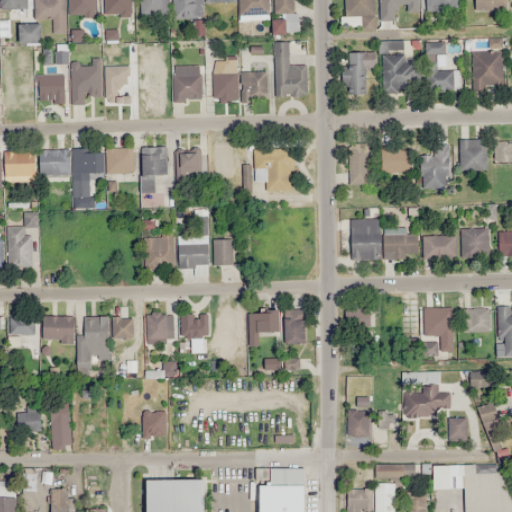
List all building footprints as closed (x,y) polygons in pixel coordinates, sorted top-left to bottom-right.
[(26,17),(25,0),(0,0),(0,9),(5,9),(5,17),(26,17)] [(63,0),(45,0),(46,17),(52,17),(52,31),(63,31),(63,0)] [(67,0),(68,16),(96,16),(95,0),(67,0)] [(130,0),(103,0),(104,16),(131,16),(130,0)] [(139,0),(139,14),(161,14),(160,0),(139,0)] [(171,0),(171,17),(203,17),(203,2),(234,2),(234,0),(171,0)] [(267,0),(239,0),(239,14),(267,14),(267,0)] [(291,0),(272,0),(273,16),(271,16),(272,35),(286,35),(286,27),(292,27),(291,0)] [(341,0),(342,28),(373,27),(373,0),(341,0)] [(418,25),(417,0),(377,0),(378,21),(397,21),(397,26),(418,25)] [(424,0),(425,11),(458,11),(458,0),(424,0)] [(473,0),(474,11),(505,11),(505,0),(473,0)] [(425,41),(426,92),(456,92),(456,69),(442,69),(441,41),(425,41)] [(273,43),(274,94),(305,94),(305,65),(287,65),(287,42),(273,43)] [(66,63),(66,44),(55,44),(55,63),(66,63)] [(365,66),(373,67),(373,52),(347,52),(347,66),(342,66),(341,95),(365,95),(365,66)] [(472,90),(481,90),(481,81),(499,81),(499,52),(471,53),(472,90)] [(416,93),(416,59),(404,59),(404,53),(381,53),(381,93),(416,93)] [(238,57),(214,57),(214,101),(238,101),(238,57)] [(200,64),(173,64),(173,99),(200,99),(200,64)] [(74,103),(89,103),(89,65),(74,65),(74,103)] [(167,95),(167,65),(155,65),(155,95),(167,95)] [(105,101),(126,101),(126,67),(105,67),(105,101)] [(242,91),(262,91),(261,72),(241,73),(242,91)] [(37,103),(63,103),(64,75),(38,74),(37,103)] [(485,139),(458,139),(458,170),(485,170),(485,139)] [(511,141),(494,141),(494,161),(511,161),(511,141)] [(348,144),(348,184),(370,184),(370,144),(348,144)] [(446,144),(433,144),(433,155),(419,155),(420,189),(447,188),(446,144)] [(153,176),(166,176),(166,146),(140,146),(140,191),(153,191),(153,176)] [(106,147),(106,172),(132,172),(132,147),(106,147)] [(200,147),(177,150),(180,181),(204,178),(200,147)] [(252,147),(252,191),(289,191),(290,148),(252,147)] [(380,173),(408,173),(408,148),(380,148),(380,173)] [(38,174),(68,174),(68,149),(38,149),(38,174)] [(73,173),(102,173),(102,149),(73,149),(73,173)] [(74,197),(74,208),(92,208),(92,197),(74,197)] [(350,260),(378,259),(377,218),(349,219),(350,260)] [(7,226),(7,266),(29,266),(29,226),(7,226)] [(460,227),(460,258),(488,258),(488,227),(460,227)] [(511,229),(511,252),(493,253),(493,230),(511,229)] [(172,268),(172,231),(159,231),(159,237),(145,237),(145,268),(172,268)] [(383,258),(417,259),(417,231),(383,231),(383,258)] [(422,231),(422,259),(457,259),(457,231),(422,231)] [(207,232),(178,232),(178,267),(207,267),(207,232)] [(213,264),(232,264),(232,238),(213,238),(213,264)] [(422,352),(453,352),(453,306),(422,306),(422,352)] [(303,309),(283,309),(283,342),(303,342),(303,309)] [(278,335),(278,310),(247,310),(247,345),(259,345),(259,335),(278,335)] [(145,339),(172,339),(172,313),(145,313),(145,339)] [(180,314),(180,335),(206,335),(206,314),(180,314)] [(501,320),(502,355),(511,354),(511,314),(511,320),(501,320)] [(8,334),(33,334),(33,315),(8,315),(8,334)] [(41,340),(74,340),(74,315),(41,315),(41,340)] [(108,315),(83,315),(83,360),(108,360),(108,315)] [(112,339),(132,339),(132,317),(112,317),(112,339)] [(401,372),(402,387),(403,387),(403,417),(437,416),(437,407),(447,407),(447,388),(438,388),(438,371),(401,372)] [(69,447),(68,392),(50,392),(51,447),(69,447)] [(17,430),(38,430),(38,405),(25,405),(25,412),(17,412),(17,430)] [(346,436),(367,436),(367,410),(346,410),(346,436)] [(448,418),(448,437),(461,437),(461,418),(448,418)] [(432,489),(464,488),(464,511),(508,511),(507,463),(431,465),(432,489)] [(194,474),(194,511),(138,511),(138,474),(194,474)] [(0,479),(0,511),(14,511),(14,480),(0,479)] [(246,511),(246,479),(302,479),(302,511),(246,511)] [(394,483),(374,483),(374,511),(394,511),(394,483)] [(50,511),(74,511),(74,498),(67,498),(67,488),(50,488),(50,511)]
